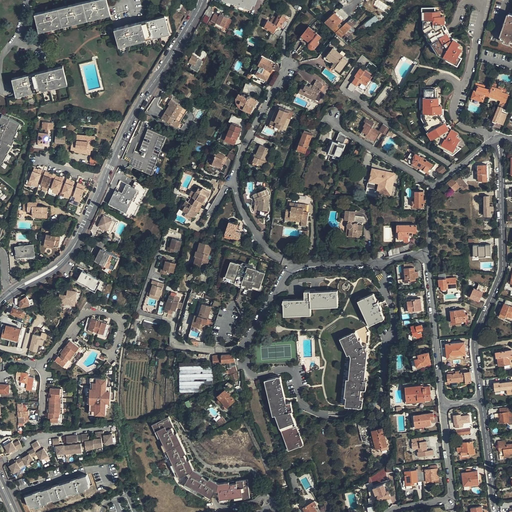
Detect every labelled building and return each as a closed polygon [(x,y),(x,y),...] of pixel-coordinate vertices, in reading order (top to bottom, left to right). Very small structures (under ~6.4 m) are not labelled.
[(89,0),(35,14),(38,27),(45,26),(46,27),(56,25),(56,23),(68,20),(69,22),(79,19),(79,17),(91,14),(91,16),(102,14),(102,12),(109,10),(106,0),(89,0)] [(257,0),(222,0),(227,2),(228,2),(233,4),(233,3),(244,8),(245,6),(251,9),(253,4),(255,5),(257,0)] [(380,1),(377,6),(384,10),(387,6),(380,1)] [(365,10),(360,5),(346,21),(351,26),(365,10)] [(427,12),(434,12),(434,6),(422,6),(422,19),(424,19),(424,29),(429,38),(427,39),(434,50),(436,49),(439,55),(458,66),(463,59),(460,56),(456,62),(441,53),(427,28),(427,12)] [(329,16),(325,21),(335,31),(340,27),(337,24),(342,19),(334,11),(329,16)] [(215,12),(211,20),(224,26),(228,17),(220,13),(220,15),(215,12)] [(441,53),(456,62),(460,56),(464,50),(459,47),(462,44),(458,42),(459,40),(455,38),(453,39),(452,41),(451,41),(443,27),(443,25),(445,25),(445,17),(441,17),(441,12),(434,12),(427,12),(427,28),(441,53)] [(501,38),(511,41),(511,13),(510,12),(501,38)] [(286,17),(279,14),(277,17),(273,15),(269,21),(268,20),(264,27),(274,33),(278,26),(281,27),(286,17)] [(114,29),(118,43),(125,41),(125,43),(136,40),(135,38),(148,35),(148,37),(159,34),(158,32),(169,29),(165,15),(114,29)] [(205,25),(209,17),(204,15),(201,23),(205,25)] [(374,15),(363,24),(369,31),(380,22),(374,15)] [(228,17),(224,26),(228,28),(232,19),(228,17)] [(351,26),(346,21),(340,27),(335,31),(340,36),(351,26)] [(452,41),(453,39),(445,25),(443,25),(443,27),(451,41),(452,41)] [(308,26),(299,39),(303,43),(306,40),(310,44),(309,46),(310,48),(312,49),(314,48),(319,43),(317,42),(321,37),(308,26)] [(333,48),(326,57),(334,63),(332,67),(335,68),(336,68),(341,71),(348,60),(343,57),(344,55),(333,48)] [(198,70),(202,59),(191,55),(189,63),(191,64),(190,68),(198,70)] [(267,80),(275,64),(262,58),(258,65),(260,65),(255,74),(267,80)] [(12,77),(16,90),(24,88),(24,90),(35,87),(34,85),(46,81),(47,83),(57,80),(57,78),(66,75),(62,61),(12,77)] [(415,76),(420,67),(415,65),(410,73),(415,76)] [(352,81),(357,84),(359,81),(360,79),(362,81),(366,84),(370,78),(363,73),(364,71),(359,67),(354,75),(356,76),(352,81)] [(321,83),(317,81),(314,86),(313,88),(310,87),(304,84),(299,93),(304,96),(304,94),(315,100),(323,86),(321,83)] [(476,83),(472,98),(483,101),(485,96),(485,95),(489,96),(491,90),(485,88),(485,85),(476,83)] [(501,100),(506,102),(508,94),(506,93),(502,92),(503,90),(498,89),(496,88),(492,86),(491,90),(489,96),(501,100)] [(459,147),(462,141),(457,138),(459,134),(452,130),(450,126),(448,127),(443,116),(444,115),(444,110),(443,110),(443,106),(439,106),(439,99),(438,99),(436,99),(436,90),(425,90),(425,98),(425,111),(425,118),(439,144),(447,148),(455,153),(459,147)] [(384,91),(375,101),(378,104),(387,94),(384,91)] [(250,112),(257,99),(250,95),(249,96),(244,94),(243,95),(239,93),(237,97),(241,99),(240,102),(244,105),(243,108),(250,112)] [(186,110),(169,100),(167,104),(168,105),(161,117),(176,127),(186,110)] [(504,107),(499,105),(496,114),(493,121),(497,123),(501,113),(504,107)] [(278,112),(272,124),(284,129),(291,111),(280,106),(278,112)] [(501,113),(497,123),(502,125),(506,115),(504,114),(501,113)] [(0,160),(1,159),(0,158),(5,150),(4,150),(8,144),(9,142),(11,137),(11,136),(14,130),(13,129),(17,122),(3,115),(0,121),(0,122),(2,124),(0,127),(0,160)] [(315,119),(308,117),(305,124),(311,126),(315,119)] [(52,130),(53,123),(43,121),(42,128),(46,129),(45,133),(39,132),(38,141),(43,142),(48,143),(50,129),(52,130)] [(375,137),(379,132),(371,127),(372,126),(365,122),(363,126),(364,127),(362,131),(366,134),(367,133),(368,134),(369,133),(375,137)] [(231,123),(224,139),(234,144),(240,127),(231,123)] [(140,149),(143,150),(145,144),(148,145),(153,130),(148,128),(140,149)] [(132,157),(130,164),(134,165),(140,168),(139,170),(151,174),(165,137),(157,134),(158,132),(153,130),(148,145),(145,144),(141,155),(134,152),(132,157)] [(165,137),(151,174),(153,175),(168,137),(158,133),(157,134),(165,137)] [(340,160),(346,144),(344,144),(347,137),(340,133),(336,143),(333,142),(329,154),(334,156),(334,158),(340,160)] [(311,137),(303,134),(296,152),(305,155),(311,137)] [(71,150),(75,151),(75,148),(92,151),(93,151),(95,139),(74,135),(71,150)] [(260,146),(256,154),(255,156),(254,156),(252,160),(253,161),(251,164),(258,167),(259,164),(264,166),(271,150),(260,146)] [(455,153),(447,148),(445,151),(454,156),(463,149),(459,147),(455,153)] [(224,164),(227,157),(216,151),(214,156),(216,157),(212,164),(220,167),(222,162),(224,164)] [(236,154),(231,151),(227,157),(233,160),(236,154)] [(433,164),(413,152),(409,159),(412,160),(413,163),(417,166),(426,172),(429,168),(430,168),(433,164)] [(450,170),(446,165),(442,168),(446,174),(450,170)] [(478,181),(487,181),(486,165),(478,165),(478,181)] [(40,176),(42,171),(38,169),(39,168),(35,166),(29,179),(32,180),(31,183),(36,185),(37,182),(40,176)] [(394,175),(373,170),(370,181),(368,181),(366,188),(373,189),(375,183),(379,184),(384,185),(383,194),(390,195),(394,175)] [(43,177),(40,183),(42,184),(41,187),(47,190),(51,179),(53,176),(49,174),(49,172),(46,171),(43,177)] [(460,176),(455,180),(462,188),(462,189),(467,185),(464,181),(460,176)] [(59,179),(55,177),(54,180),(51,188),(53,190),(52,193),(57,195),(58,192),(61,186),(63,180),(60,178),(59,179)] [(456,193),(462,188),(455,180),(453,177),(447,182),(456,193)] [(467,185),(462,189),(464,191),(466,191),(470,187),(468,184),(470,183),(467,178),(464,181),(467,185)] [(116,190),(111,201),(131,210),(144,183),(136,180),(133,185),(128,183),(123,193),(116,190)] [(63,187),(61,193),(64,195),(63,197),(67,199),(69,195),(71,190),(73,185),(69,184),(70,182),(66,181),(63,187)] [(73,191),(71,196),(75,197),(73,201),(78,203),(84,187),(80,185),(80,184),(77,183),(73,191)] [(131,210),(111,201),(110,204),(136,216),(150,186),(144,183),(131,210)] [(185,216),(191,219),(193,216),(195,217),(199,209),(202,203),(203,203),(207,197),(208,198),(210,193),(202,188),(202,190),(198,188),(196,193),(192,190),(189,195),(196,199),(193,204),(191,204),(185,201),(183,205),(185,205),(183,210),(186,212),(185,216)] [(270,197),(267,189),(253,194),(255,198),(256,197),(257,200),(257,204),(258,205),(258,209),(268,210),(270,197)] [(424,192),(416,192),(415,201),(412,201),(412,206),(416,206),(415,207),(423,207),(424,192)] [(48,208),(37,207),(37,203),(27,203),(27,205),(27,212),(32,212),(32,217),(47,218),(48,208)] [(308,226),(310,213),(307,213),(304,212),(305,209),(307,210),(308,206),(293,204),(292,211),(290,211),(288,210),(286,220),(291,220),(291,218),(303,219),(302,223),(302,225),(308,226)] [(485,217),(491,216),(491,211),(493,211),(493,207),(485,207),(485,217)] [(363,237),(363,225),(358,224),(358,222),(357,222),(356,222),(354,223),(353,221),(353,219),(355,219),(356,209),(346,209),(346,218),(350,219),(350,221),(348,223),(348,225),(351,228),(350,235),(363,237)] [(98,225),(107,230),(108,229),(111,230),(114,224),(112,224),(114,220),(112,219),(103,215),(98,225)] [(229,222),(224,236),(230,238),(231,235),(240,238),(242,232),(236,230),(237,224),(229,222)] [(400,239),(406,239),(406,238),(409,238),(413,238),(414,233),(414,231),(417,231),(417,225),(398,225),(398,231),(400,231),(400,239)] [(55,237),(55,235),(52,235),(52,236),(46,235),(44,247),(53,249),(53,247),(58,248),(60,238),(55,237)] [(167,249),(174,251),(174,248),(180,249),(182,240),(172,238),(172,239),(170,246),(168,246),(167,249)] [(195,250),(194,255),(195,255),(197,256),(195,264),(205,267),(207,258),(206,258),(204,257),(205,253),(207,253),(209,244),(199,241),(196,250),(195,250)] [(88,243),(85,250),(91,253),(94,246),(88,243)] [(15,247),(16,261),(35,259),(33,245),(15,247)] [(97,261),(112,268),(118,257),(118,256),(103,249),(102,249),(97,260),(97,261)] [(177,262),(167,259),(165,268),(162,268),(161,271),(168,273),(169,270),(174,271),(177,262)] [(260,288),(266,273),(259,271),(232,261),(227,276),(234,279),(233,281),(236,282),(235,284),(239,286),(240,283),(243,276),(246,277),(243,284),(247,285),(246,288),(251,290),(251,288),(253,289),(254,286),(260,288)] [(405,268),(406,280),(416,279),(415,267),(405,268)] [(78,278),(94,286),(98,277),(82,270),(78,278)] [(457,287),(456,278),(446,279),(439,279),(440,286),(441,286),(441,289),(443,290),(447,290),(448,288),(457,287)] [(156,294),(162,295),(166,282),(154,279),(153,283),(154,283),(151,292),(156,294)] [(284,297),(284,310),(288,310),(288,311),(312,310),(311,305),(311,303),(334,303),(334,301),(338,301),(338,290),(311,290),(311,288),(304,288),(305,297),(284,297)] [(470,297),(478,300),(481,295),(483,291),(474,288),(473,291),(470,290),(468,296),(470,297)] [(77,292),(67,291),(67,293),(66,300),(63,300),(63,303),(76,305),(77,292)] [(374,291),(360,297),(371,323),(385,317),(381,308),(383,308),(379,299),(377,300),(374,291)] [(180,301),(181,297),(171,294),(166,310),(174,313),(175,310),(177,310),(178,308),(180,301)] [(89,307),(96,309),(98,305),(82,295),(76,307),(84,310),(85,308),(88,310),(89,307)] [(30,305),(28,300),(26,297),(19,299),(19,305),(21,306),(30,305)] [(371,323),(360,297),(358,298),(369,324),(371,323)] [(409,311),(422,310),(421,298),(418,298),(418,300),(408,301),(409,311)] [(505,315),(511,318),(511,302),(505,299),(504,304),(503,303),(499,313),(505,315)] [(205,329),(213,305),(204,302),(200,315),(196,326),(205,329)] [(13,307),(11,313),(24,318),(25,313),(23,311),(13,307)] [(451,311),(452,321),(466,320),(466,318),(468,318),(468,314),(466,315),(465,312),(464,312),(464,309),(451,311)] [(86,319),(84,328),(92,330),(97,332),(106,335),(108,326),(105,325),(106,323),(90,318),(89,320),(86,319)] [(144,320),(142,328),(164,334),(166,325),(144,320)] [(411,325),(414,336),(416,335),(417,337),(422,336),(421,332),(426,331),(425,328),(428,328),(426,322),(416,325),(415,324),(411,325)] [(18,340),(21,329),(1,324),(0,326),(3,327),(1,336),(18,340)] [(354,332),(339,338),(347,355),(347,354),(349,354),(351,358),(350,380),(348,380),(346,398),(349,398),(348,407),(353,407),(362,408),(363,398),(360,398),(361,390),(365,390),(366,381),(363,381),(365,352),(361,351),(360,349),(362,348),(358,339),(357,340),(354,332)] [(41,336),(33,334),(32,337),(33,338),(31,342),(29,350),(36,352),(38,345),(42,346),(44,340),(40,339),(41,336)] [(347,355),(339,338),(337,339),(345,356),(347,355)] [(69,360),(78,347),(69,340),(60,353),(61,354),(59,357),(57,356),(54,360),(63,366),(66,362),(65,362),(67,358),(69,360)] [(446,343),(448,359),(453,358),(453,355),(466,354),(464,342),(446,343)] [(127,348),(126,358),(150,360),(151,349),(127,348)] [(496,352),(496,357),(498,357),(499,365),(505,364),(506,369),(511,367),(511,350),(496,352)] [(428,351),(413,354),(414,359),(415,358),(417,368),(427,366),(426,362),(431,361),(428,351)] [(180,362),(179,392),(201,390),(200,382),(213,381),(210,359),(180,362)] [(235,362),(231,363),(232,367),(228,368),(230,373),(231,373),(236,372),(237,372),(235,362)] [(470,371),(447,374),(448,382),(464,380),(465,382),(472,382),(470,371)] [(28,374),(17,372),(16,379),(20,380),(20,382),(27,383),(26,389),(31,390),(33,378),(28,377),(28,374)] [(92,377),(91,414),(106,414),(106,406),(108,406),(108,402),(108,390),(108,386),(106,386),(107,377),(92,377)] [(289,450),(301,446),(299,437),(297,438),(289,414),(291,413),(293,413),(291,404),(287,405),(281,378),(269,381),(270,385),(268,385),(275,416),(277,416),(287,447),(288,447),(289,450)] [(494,382),(495,390),(501,389),(507,388),(507,390),(511,390),(511,389),(511,380),(500,382),(500,381),(494,382)] [(266,381),(274,417),(275,416),(268,385),(270,385),(269,381),(266,381)] [(149,382),(147,394),(153,395),(155,383),(149,382)] [(0,393),(4,394),(4,392),(8,392),(9,385),(0,384),(0,393)] [(419,384),(404,386),(406,398),(406,399),(411,398),(411,399),(418,398),(418,400),(425,399),(425,395),(430,394),(429,385),(420,386),(419,384)] [(48,413),(48,418),(51,418),(51,424),(54,424),(54,422),(59,422),(59,418),(58,418),(58,414),(61,414),(61,398),(58,398),(58,394),(60,394),(60,389),(49,388),(49,394),(51,394),(51,398),(49,398),(49,413),(48,413)] [(226,407),(234,400),(230,396),(223,388),(216,395),(218,397),(216,399),(218,402),(221,401),(226,407)] [(511,415),(509,416),(509,412),(511,411),(511,407),(500,409),(500,413),(501,418),(499,418),(499,423),(510,422),(510,424),(511,423),(511,415)] [(29,421),(28,411),(23,411),(18,412),(19,424),(25,424),(25,422),(29,421)] [(414,415),(415,425),(431,422),(430,418),(434,417),(433,412),(414,415)] [(299,437),(291,413),(289,414),(297,438),(299,437)] [(453,415),(454,425),(455,425),(456,428),(464,427),(463,423),(469,422),(468,415),(462,416),(458,416),(458,415),(453,415)] [(275,416),(286,451),(289,450),(288,447),(287,447),(277,416),(275,416)] [(234,497),(249,495),(247,479),(235,481),(236,483),(228,484),(228,482),(218,483),(208,478),(207,480),(201,477),(202,475),(193,470),(188,461),(186,461),(183,455),(185,454),(175,434),(173,435),(169,428),(171,427),(166,417),(152,424),(159,438),(162,444),(166,451),(163,452),(161,453),(174,480),(175,480),(175,481),(176,481),(203,496),(206,492),(219,499),(226,498),(234,497)] [(217,422),(220,427),(226,424),(223,419),(217,422)] [(157,439),(159,438),(152,424),(150,425),(157,439)] [(382,427),(379,428),(378,426),(375,427),(375,429),(372,429),(375,448),(386,445),(382,427)] [(103,440),(104,444),(112,443),(111,434),(108,435),(104,435),(103,435),(102,431),(98,432),(99,438),(100,438),(103,438),(103,440)] [(92,440),(93,448),(102,447),(101,444),(101,441),(100,438),(99,438),(98,432),(94,432),(95,439),(92,439),(92,440)] [(87,433),(80,434),(81,442),(82,442),(84,441),(84,445),(85,448),(85,449),(93,448),(92,440),(88,440),(87,433)] [(422,436),(410,437),(411,441),(410,441),(411,448),(417,447),(417,451),(417,456),(433,453),(432,449),(426,450),(426,444),(425,440),(422,440),(422,436)] [(51,439),(52,446),(55,446),(56,454),(61,454),(64,453),(63,445),(62,445),(59,446),(59,444),(58,438),(51,439)] [(3,446),(8,453),(10,452),(14,450),(15,449),(15,450),(20,446),(17,440),(11,444),(10,442),(3,446)] [(33,448),(34,450),(36,449),(38,447),(39,447),(36,440),(30,444),(33,448)] [(459,443),(459,448),(460,452),(460,455),(461,455),(468,455),(476,453),(475,448),(474,448),(473,441),(459,443)] [(502,445),(504,457),(510,457),(510,454),(511,453),(511,444),(506,445),(505,441),(498,441),(498,445),(502,445)] [(72,444),(73,453),(81,452),(81,449),(80,446),(80,443),(77,444),(74,444),(72,444)] [(64,453),(64,454),(69,453),(73,453),(72,444),(70,444),(67,445),(63,445),(64,453)] [(25,463),(26,465),(30,463),(33,460),(31,457),(37,454),(36,452),(34,450),(33,448),(28,451),(29,454),(28,454),(24,457),(22,458),(25,463)] [(37,454),(40,459),(43,457),(47,454),(43,448),(40,450),(38,451),(36,452),(37,454)] [(9,466),(13,473),(20,468),(19,467),(25,463),(22,458),(21,457),(15,460),(16,462),(15,462),(12,464),(9,466)] [(438,478),(437,465),(430,465),(430,468),(425,468),(425,470),(421,471),(422,480),(426,480),(438,478)] [(463,473),(465,486),(480,484),(478,471),(471,472),(471,469),(466,469),(467,473),(463,473)] [(406,484),(413,484),(412,481),(418,481),(422,480),(421,471),(417,471),(417,470),(404,471),(406,484)] [(87,474),(26,495),(28,503),(30,503),(31,506),(35,505),(36,507),(87,489),(86,488),(90,486),(89,482),(90,481),(87,474)] [(375,494),(377,495),(377,496),(377,497),(378,498),(380,498),(384,497),(385,498),(390,497),(389,495),(390,495),(388,490),(386,491),(383,483),(376,486),(373,487),(375,494)] [(298,500),(291,504),(294,509),(300,506),(298,500)] [(312,502),(307,505),(306,502),(300,506),(303,511),(305,511),(319,511),(315,504),(313,505),(312,502)]
